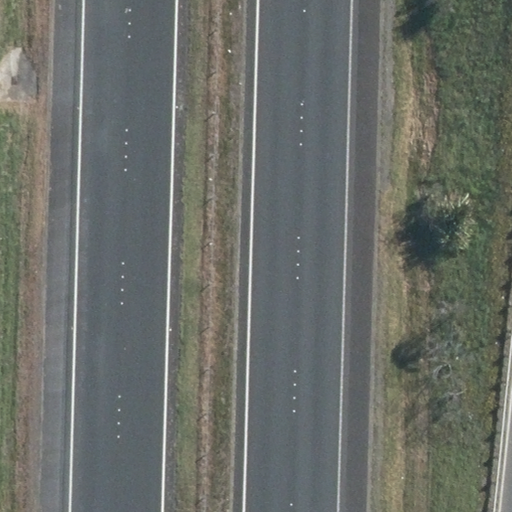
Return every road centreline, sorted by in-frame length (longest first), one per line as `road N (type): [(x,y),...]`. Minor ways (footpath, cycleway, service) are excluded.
road 1 (motorway): [(117,511),(132,0)]
road 2 (motorway): [(308,0),(294,511)]
